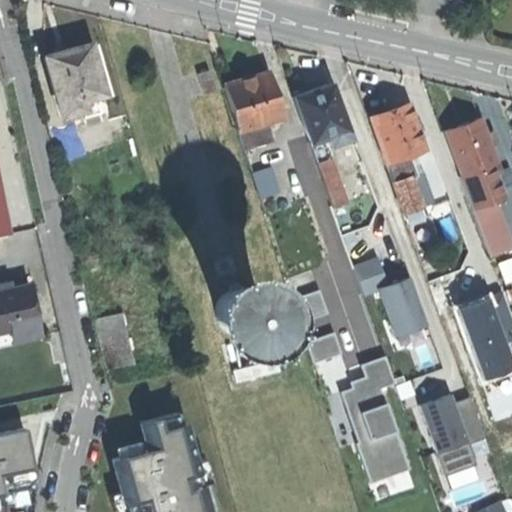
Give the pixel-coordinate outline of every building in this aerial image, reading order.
[(66,50),(44,56),(60,114),(81,108),(98,103),(104,101),(88,44),(66,50)] [(197,74),(203,95),(215,91),(208,71),(197,74)] [(224,85),(239,131),(268,122),(283,117),(268,71),(243,79),(224,85)] [(306,137),(308,143),(323,138),(326,137),(344,130),(329,87),(310,93),(294,99),(306,137)] [(101,113),(98,103),(81,108),(84,118),(101,113)] [(386,113),(369,119),(384,164),(408,155),(422,150),(406,106),(386,113)] [(443,133),(460,178),(482,170),(496,165),(479,120),(458,128),(443,133)] [(274,140),(268,122),(239,131),(245,149),(274,140)] [(348,141),(344,130),(326,137),(330,147),(348,141)] [(293,157),(311,151),(308,143),(306,137),(289,143),(293,157)] [(329,158),(323,138),(308,143),(311,151),(315,163),(329,158)] [(321,180),(315,163),(311,151),(293,157),(303,186),(321,180)] [(427,208),(408,155),(384,164),(391,184),(408,178),(419,211),(427,208)] [(339,187),(329,158),(315,163),(321,180),(325,192),(339,187)] [(367,197),(388,190),(378,159),(357,166),(367,197)] [(458,179),(471,212),(493,203),(490,195),(499,191),(493,173),(484,176),(482,170),(460,178),(458,179)] [(406,215),(419,211),(408,178),(391,184),(403,217),(406,215)] [(0,189),(0,233),(9,231),(0,189)] [(457,193),(437,200),(463,271),(483,264),(457,193)] [(511,246),(495,202),(493,203),(471,212),(489,260),(511,251),(511,246)] [(424,223),(419,211),(406,215),(411,228),(424,223)] [(356,276),(375,327),(393,321),(374,270),(356,276)] [(29,285),(0,291),(0,344),(40,335),(35,310),(29,285)] [(239,287),(231,288),(227,291),(223,294),(219,300),(217,306),(216,313),(218,320),(221,325),(225,330),(231,333),(236,335),(242,335),(247,334),(253,332),(257,329),(261,325),(264,320),(265,314),(265,307),(264,302),(261,297),(258,293),(252,289),(246,287),(239,287)] [(300,319),(327,310),(319,287),(292,296),(300,319)] [(481,377),(511,365),(511,313),(502,287),(454,306),(481,377)] [(95,321),(108,372),(137,364),(123,314),(95,321)] [(315,360),(341,348),(332,328),(306,340),(315,360)] [(339,384),(368,480),(408,469),(382,385),(395,381),(386,353),(359,361),(364,376),(339,384)] [(231,373),(234,385),(277,373),(274,361),(231,373)] [(484,435),(469,388),(421,403),(452,503),(486,493),(470,440),(484,435)] [(164,405),(155,407),(162,433),(130,441),(141,483),(153,480),(157,496),(146,499),(149,511),(213,511),(203,474),(193,477),(189,462),(195,460),(182,411),(167,415),(164,405)] [(0,481),(7,480),(3,458),(37,452),(30,416),(0,421),(0,481)]
